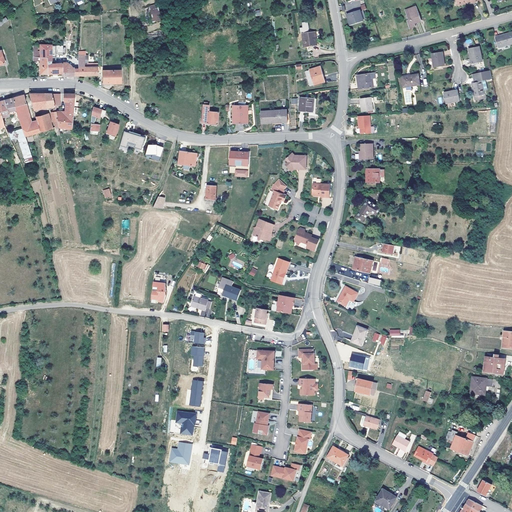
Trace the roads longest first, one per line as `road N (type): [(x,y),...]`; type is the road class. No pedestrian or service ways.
road 1 (tertiary): [(328,140),(179,136),(81,85),(0,85)]
road 2 (residential): [(288,339),(73,305),(0,313)]
road 3 (tertiary): [(316,308),(340,189),(338,154),(328,140)]
road 4 (tertiary): [(455,498),(359,443),(340,423)]
